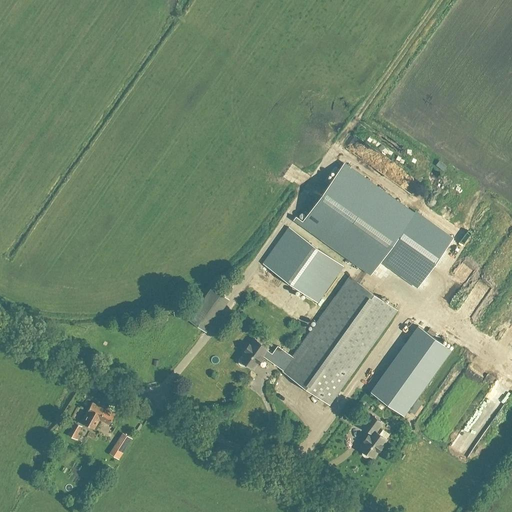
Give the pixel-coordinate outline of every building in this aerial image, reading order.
[(301,220),(337,247),(338,245),(373,272),(412,217),(343,164),(301,220)] [(263,263),(318,302),(344,266),(289,227),(263,263)] [(246,365),(247,364),(253,369),(263,356),(283,371),(329,404),(396,310),(350,277),(293,357),(277,346),(272,354),(267,350),(268,349),(253,339),(239,359),(239,360),(238,361),(238,362),(238,363),(239,364),(239,365),(240,365),(241,366),(242,366),(243,366),(244,366),(245,366),(246,365)] [(215,285),(192,314),(209,326),(231,297),(215,285)] [(409,411),(450,337),(441,332),(440,333),(413,318),(372,390),(409,411)] [(100,420),(109,425),(115,415),(105,409),(105,410),(92,403),(81,422),(94,430),(100,420)] [(374,458),(387,440),(376,432),(382,423),(371,415),(362,426),(371,432),(359,448),(363,450),(362,452),(362,455),(364,457),(366,458),(369,457),(370,456),(374,458)] [(81,434),(79,433),(82,426),(75,422),(68,434),(78,440),(81,434)] [(123,452),(113,446),(109,453),(118,459),(123,452)] [(80,485),(90,471),(78,463),(69,477),(80,485)]
